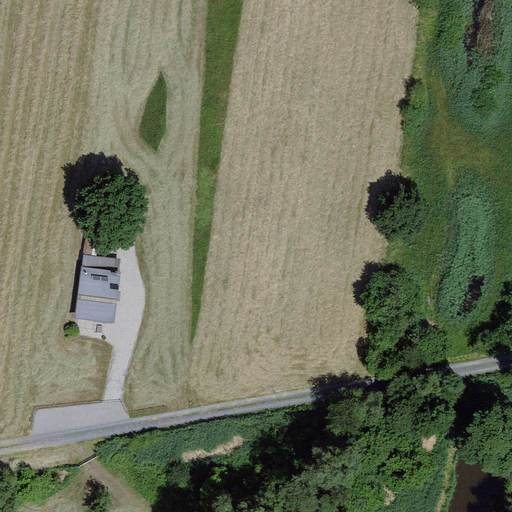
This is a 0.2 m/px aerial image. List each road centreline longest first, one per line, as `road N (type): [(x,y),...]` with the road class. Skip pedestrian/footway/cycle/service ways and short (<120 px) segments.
road 1 (track): [(511,366),(0,454)]
road 2 (track): [(103,437),(133,294)]
